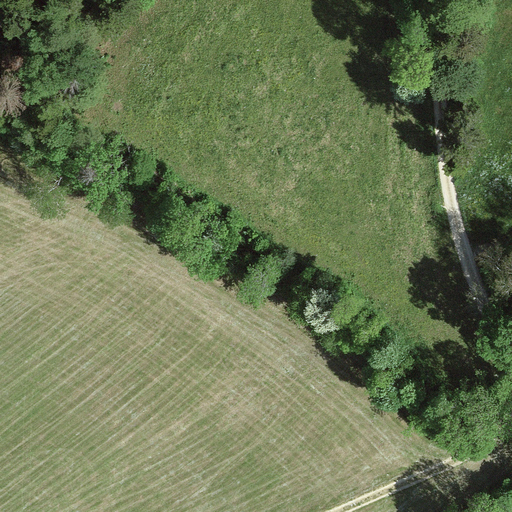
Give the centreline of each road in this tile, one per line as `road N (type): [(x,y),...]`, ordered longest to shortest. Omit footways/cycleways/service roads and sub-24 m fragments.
road 1 (track): [(511,347),(488,312),(449,203),(444,0)]
road 2 (track): [(511,410),(473,456),(339,511)]
